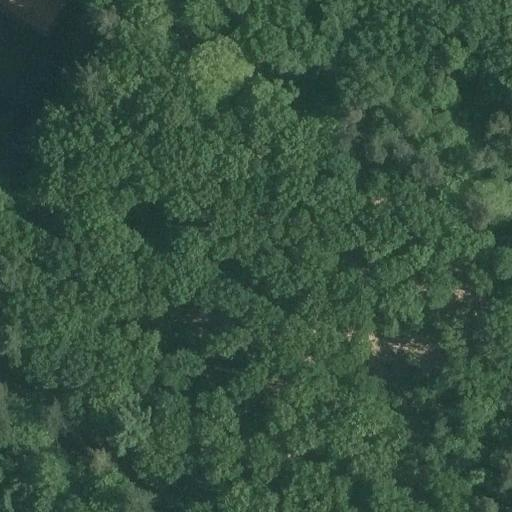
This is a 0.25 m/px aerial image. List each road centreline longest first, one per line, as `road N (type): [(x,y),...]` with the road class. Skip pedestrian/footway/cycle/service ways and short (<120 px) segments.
road 1 (track): [(0,226),(52,209),(86,219),(418,511)]
road 2 (unclassified): [(95,428),(0,295)]
road 3 (unclassified): [(0,510),(95,428)]
